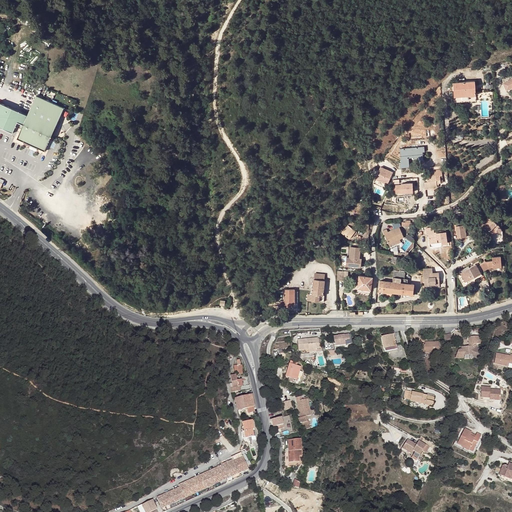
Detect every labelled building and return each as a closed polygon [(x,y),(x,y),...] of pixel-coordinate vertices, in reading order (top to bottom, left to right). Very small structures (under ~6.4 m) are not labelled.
[(511,79),(503,83),(507,92),(511,90),(511,79)] [(476,101),(475,89),(475,85),(475,81),(453,82),(454,102),(476,101)] [(38,95),(29,115),(0,102),(0,127),(14,134),(16,129),(19,123),(25,125),(19,139),(46,151),(51,139),(65,107),(38,95)] [(424,147),(400,149),(401,163),(401,166),(409,165),(408,157),(417,155),(418,161),(423,161),(423,152),(424,152),(424,147)] [(380,167),(375,179),(388,184),(393,172),(380,167)] [(430,177),(427,177),(428,181),(424,182),(425,188),(437,187),(437,184),(441,183),(441,182),(440,175),(430,177)] [(386,189),(388,184),(375,179),(374,184),(386,189)] [(395,185),(396,193),(413,192),(412,183),(401,184),(401,185),(395,185)] [(483,219),(479,222),(484,227),(485,226),(487,228),(494,235),(492,237),(491,244),(499,242),(503,240),(502,228),(501,228),(489,216),(485,221),(483,219)] [(355,231),(358,227),(351,221),(342,232),(349,238),(350,237),(351,235),(353,236),(356,232),(355,231)] [(389,244),(399,239),(404,237),(399,227),(388,232),(387,229),(383,231),(389,244)] [(433,228),(426,229),(426,234),(428,234),(430,244),(437,243),(437,239),(441,239),(442,244),(448,243),(446,232),(437,233),(436,233),(434,233),(433,228)] [(464,228),(456,230),(458,238),(465,236),(464,228)] [(356,257),(357,257),(357,256),(359,256),(360,247),(350,246),(349,254),(353,255),(352,257),(349,257),(346,257),(346,265),(355,266),(356,257)] [(485,262),(480,265),(484,270),(489,268),(501,267),(501,257),(493,257),(493,261),(485,262)] [(467,269),(463,272),(465,275),(462,276),(466,282),(472,278),(471,276),(474,275),(475,277),(481,273),(476,264),(467,269)] [(424,287),(428,286),(428,285),(434,284),(434,286),(439,286),(438,281),(437,281),(437,279),(438,279),(438,273),(432,274),(432,269),(423,270),(424,280),(424,282),(425,282),(427,285),(424,285),(424,287)] [(379,290),(384,291),(392,292),(394,292),(395,282),(400,283),(401,278),(404,279),(405,273),(394,272),(393,282),(380,281),(379,290)] [(359,275),(357,288),(370,290),(371,290),(372,277),(359,275)] [(408,279),(404,279),(401,278),(400,283),(395,282),(394,292),(413,294),(414,285),(407,284),(408,279)] [(314,279),(312,296),(311,300),(323,301),(324,296),(323,295),(325,281),(314,279)] [(288,304),(291,304),(295,304),(294,289),(284,289),(284,301),(281,301),(281,307),(288,306),(288,304)] [(452,333),(445,334),(447,343),(454,342),(452,333)] [(338,336),(334,337),(334,342),(335,342),(335,346),(345,345),(345,344),(349,344),(348,335),(344,335),(338,335),(338,336)] [(392,335),(382,337),(384,349),(395,346),(392,335)] [(480,336),(469,337),(469,342),(471,342),(471,346),(473,346),(473,344),(480,344),(480,336)] [(308,349),(309,353),(316,352),(315,349),(315,343),(318,343),(317,338),(310,338),(310,340),(308,340),(308,339),(298,340),(299,350),(300,350),(308,349)] [(439,342),(425,342),(425,353),(439,352),(439,342)] [(477,346),(473,346),(471,346),(470,346),(461,347),(462,349),(463,349),(464,351),(464,356),(474,355),(478,355),(477,348),(477,346)] [(483,350),(477,348),(478,355),(474,355),(475,355),(480,358),(483,350)] [(510,357),(510,356),(496,354),(494,364),(508,367),(509,364),(510,357)] [(297,380),(298,376),(295,375),(297,370),(299,371),(301,367),(296,366),(297,363),(290,361),(286,377),(289,378),(288,381),(292,382),(293,379),(297,380)] [(238,366),(238,365),(234,366),(235,373),(238,373),(239,374),(243,374),(242,365),(240,366),(238,366)] [(230,384),(232,393),(241,391),(240,387),(242,386),(241,380),(237,381),(236,375),(231,376),(232,384),(230,384)] [(490,390),(480,390),(481,401),(492,400),(492,402),(501,402),(500,391),(490,392),(490,390)] [(435,397),(408,391),(407,400),(410,400),(410,401),(431,406),(433,404),(435,397)] [(238,411),(240,411),(245,409),(247,409),(248,414),(247,414),(248,417),(256,416),(255,414),(254,407),(255,407),(252,395),(235,399),(238,411)] [(301,397),(295,398),(300,418),(311,416),(307,399),(302,400),(301,397)] [(283,410),(293,408),(292,400),(282,401),(283,410)] [(281,418),(271,420),(273,428),(275,427),(283,425),(281,418)] [(252,421),(243,423),(246,439),(256,437),(252,421)] [(465,429),(459,440),(457,444),(469,450),(471,446),(475,448),(475,446),(478,448),(479,444),(477,443),(481,435),(477,434),(476,435),(475,438),(470,436),(471,433),(472,432),(465,429)] [(408,438),(405,443),(411,450),(413,451),(414,450),(421,454),(427,444),(420,439),(417,444),(408,438)] [(472,460),(478,448),(475,446),(475,448),(471,446),(469,450),(457,444),(459,440),(457,438),(451,450),(472,460)] [(288,446),(289,451),(290,451),(290,454),(289,454),(289,462),(299,462),(299,451),(301,451),(301,440),(288,440),(288,446)] [(301,460),(301,451),(299,451),(299,462),(289,462),(289,465),(297,464),(299,464),(300,464),(300,463),(301,462),(301,460)] [(242,472),(248,470),(246,464),(241,453),(232,458),(233,461),(222,465),(225,472),(227,477),(228,479),(228,478),(242,472)] [(506,464),(501,479),(511,482),(511,463),(507,462),(506,464)] [(501,479),(506,464),(503,463),(501,464),(497,477),(501,479)] [(218,470),(215,471),(220,482),(224,480),(223,478),(227,477),(225,472),(222,465),(217,468),(218,470)] [(211,470),(207,472),(212,484),(216,482),(217,484),(220,482),(215,471),(213,473),(211,470)] [(207,472),(203,474),(204,477),(201,478),(206,489),(210,487),(209,485),(212,484),(207,472)] [(197,477),(193,479),(198,490),(201,489),(202,491),(206,489),(201,478),(198,479),(197,477)] [(193,479),(188,481),(189,483),(186,485),(192,496),(195,494),(195,492),(198,490),(193,479)] [(182,484),(178,486),(184,499),(192,496),(186,485),(184,486),(182,484)] [(176,492),(173,494),(177,502),(184,499),(179,488),(175,490),(176,492)] [(169,493),(165,495),(170,506),(177,502),(173,494),(170,495),(169,493)] [(161,499),(159,501),(163,509),(170,506),(165,495),(160,497),(161,499)] [(153,500),(138,507),(140,511),(152,511),(157,510),(153,500)]
